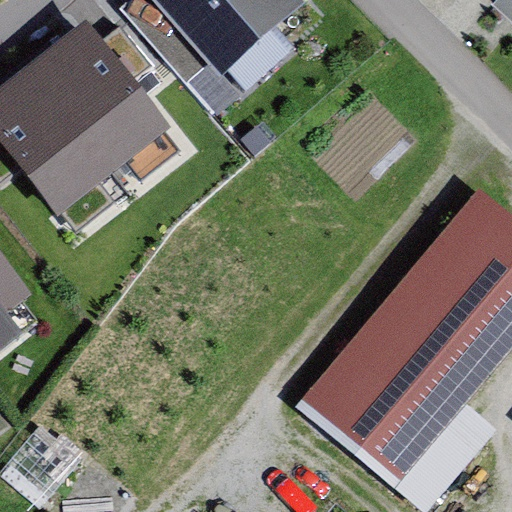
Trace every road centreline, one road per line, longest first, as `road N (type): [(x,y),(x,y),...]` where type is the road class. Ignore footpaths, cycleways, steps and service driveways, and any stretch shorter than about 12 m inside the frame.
road 1 (residential): [(151,511),(500,127)]
road 2 (residential): [(500,127),(378,0)]
